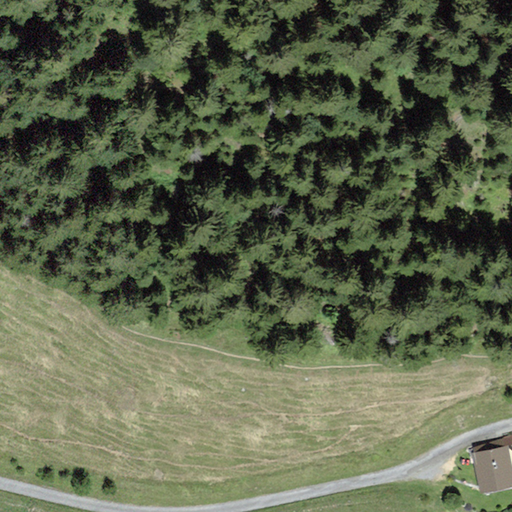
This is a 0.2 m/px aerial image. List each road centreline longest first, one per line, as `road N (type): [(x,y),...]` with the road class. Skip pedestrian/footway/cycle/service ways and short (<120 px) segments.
road 1 (residential): [(217,511),(402,476),(511,426)]
road 2 (residential): [(0,487),(121,511)]
